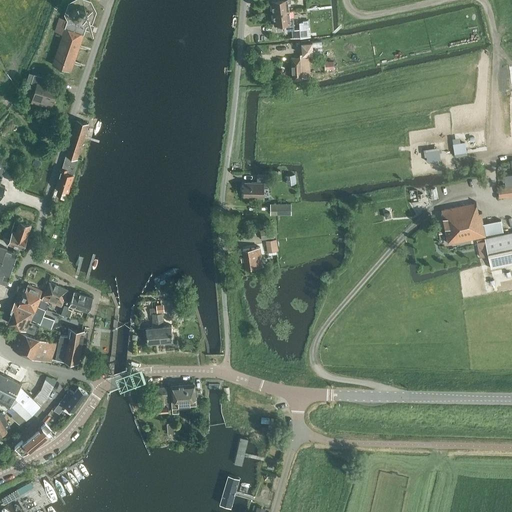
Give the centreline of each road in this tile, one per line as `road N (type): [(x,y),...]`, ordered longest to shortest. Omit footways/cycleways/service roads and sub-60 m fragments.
road 1 (residential): [(224,372),(221,203),(243,0)]
road 2 (residential): [(29,258),(111,0)]
road 3 (residential): [(511,447),(339,442),(297,433)]
road 4 (tertiary): [(511,399),(300,393)]
road 5 (residential): [(67,373),(15,357),(2,344),(1,317),(29,258)]
road 6 (track): [(511,148),(493,130),(495,44),(481,0)]
road 7 (tertiary): [(104,386),(63,437),(0,473)]
road 8 (tertiary): [(224,372),(140,373),(104,386)]
